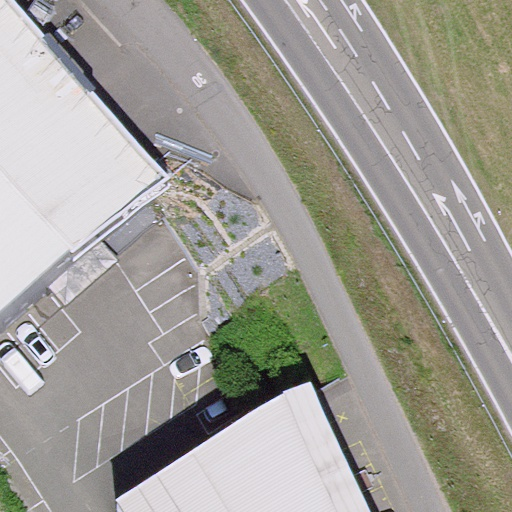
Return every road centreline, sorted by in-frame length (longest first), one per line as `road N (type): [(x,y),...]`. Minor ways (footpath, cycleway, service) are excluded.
road 1 (unclassified): [(124,0),(228,114),(298,232),(430,511)]
road 2 (primary): [(299,0),(511,362)]
